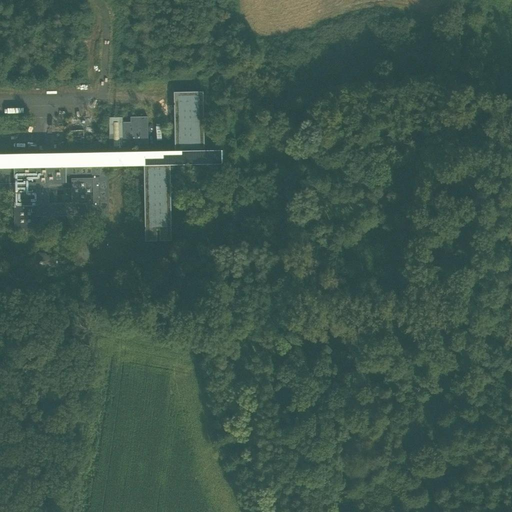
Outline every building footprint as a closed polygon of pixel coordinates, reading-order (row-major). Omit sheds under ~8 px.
[(122,118),(109,118),(109,152),(24,154),(0,154),(0,189),(14,190),(15,229),(36,228),(36,217),(109,215),(108,165),(143,165),(144,242),(156,242),(156,231),(159,231),(159,242),(171,242),(169,164),(210,163),(210,150),(203,150),(203,92),(173,93),(174,150),(131,151),(131,148),(148,148),(147,117),(130,118),(130,123),(122,123),(122,118)] [(98,119),(69,120),(70,149),(99,149),(98,119)] [(221,150),(210,150),(210,163),(222,163),(221,150)] [(89,234),(70,235),(70,242),(76,242),(76,263),(89,262),(89,234)] [(61,265),(61,262),(57,261),(57,260),(49,260),(44,254),(37,254),(32,259),(24,259),(24,267),(25,267),(25,270),(30,270),(30,267),(32,267),(37,272),(44,272),(49,267),(57,267),(57,265),(61,265)]
